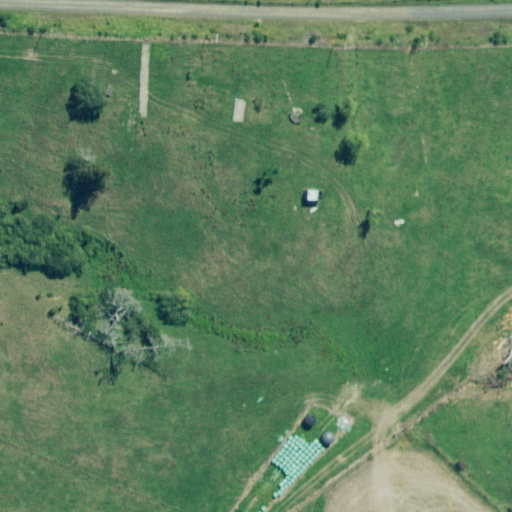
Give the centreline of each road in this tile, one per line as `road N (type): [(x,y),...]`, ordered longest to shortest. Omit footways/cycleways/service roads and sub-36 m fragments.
road 1 (unclassified): [(0,2),(511,8)]
road 2 (track): [(511,293),(392,417),(378,445)]
